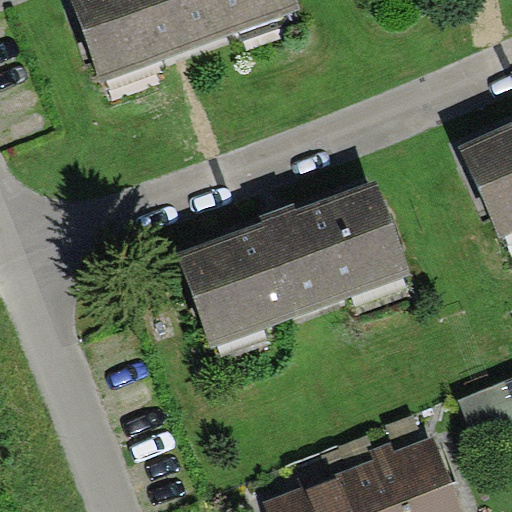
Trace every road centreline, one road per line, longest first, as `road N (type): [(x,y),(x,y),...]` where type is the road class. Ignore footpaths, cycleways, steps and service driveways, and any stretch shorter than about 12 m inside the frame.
road 1 (residential): [(4,260),(511,59)]
road 2 (residential): [(4,260),(104,511)]
